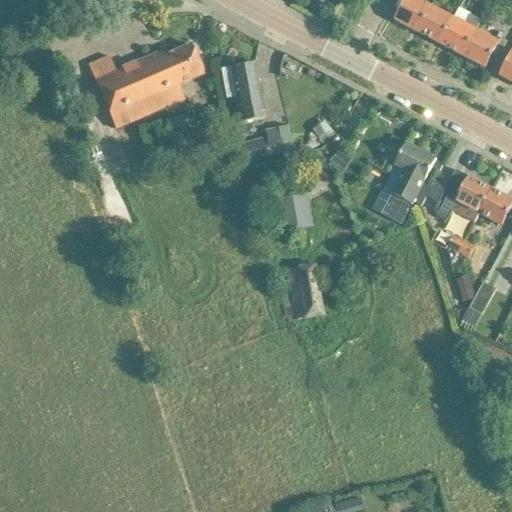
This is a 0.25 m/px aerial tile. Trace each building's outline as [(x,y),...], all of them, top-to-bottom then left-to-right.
[(418,33),(431,7),(417,0),(406,0),(395,21),(418,33)] [(440,45),(454,19),(431,7),(418,33),(440,45)] [(463,57),(477,31),(476,31),(481,22),(470,16),(464,25),(454,19),(440,45),(463,57)] [(486,69),(495,51),(499,43),(477,31),(463,57),(486,69)] [(88,66),(96,84),(115,130),(184,100),(178,86),(203,75),(191,46),(165,57),(163,52),(115,72),(109,57),(88,66)] [(511,54),(509,59),(500,77),(511,82),(511,54)] [(222,71),(226,90),(230,113),(232,125),(265,118),(258,84),(254,64),(222,71)] [(267,134),(268,139),(242,145),(247,165),(284,156),(285,160),(296,158),(289,128),(267,134)] [(403,226),(413,206),(415,203),(420,194),(426,183),(432,171),(437,162),(437,161),(407,145),(401,156),(395,166),(372,210),(403,226)] [(437,162),(432,171),(439,175),(444,166),(437,162)] [(452,212),(461,217),(474,224),(479,214),(492,190),(469,178),(463,188),(451,182),(442,199),(435,211),(438,218),(447,223),(452,212)] [(417,205),(414,210),(420,213),(433,187),(426,183),(420,194),(415,203),(417,205)] [(511,209),(511,200),(492,190),(479,214),(503,227),(511,209)] [(278,200),(283,232),(313,227),(308,195),(278,200)] [(458,254),(464,243),(453,237),(447,248),(452,265),(458,254)] [(469,259),(475,249),(464,243),(458,254),(469,259)] [(469,273),(486,281),(502,252),(485,243),(469,273)] [(284,272),(284,273),(277,274),(281,291),(279,292),(280,296),(281,296),(282,299),(283,299),(285,316),(284,316),(285,320),(287,319),(288,323),(293,322),(324,318),(325,318),(326,316),(317,267),(317,266),(315,266),(284,272)] [(451,339),(434,283),(422,287),(426,301),(414,304),(427,346),(451,339)] [(469,310),(482,317),(496,291),(484,284),(469,310)] [(472,288),(459,292),(462,302),(475,298),(472,288)] [(496,316),(484,338),(496,344),(507,321),(504,319),(511,303),(504,299),(496,316)] [(364,511),(364,510),(361,497),(330,507),(331,511),(364,511)]
